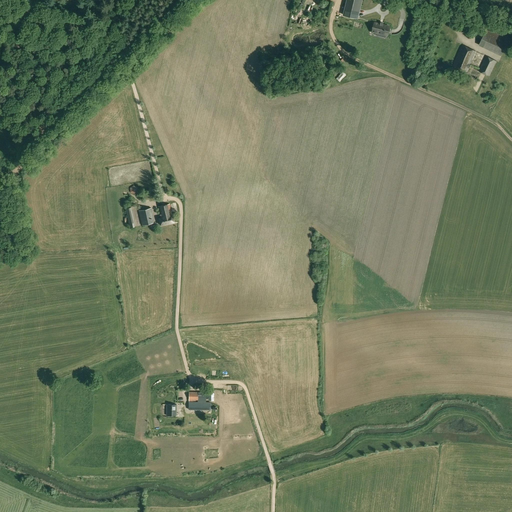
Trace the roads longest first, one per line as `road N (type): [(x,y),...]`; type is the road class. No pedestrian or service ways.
road 1 (track): [(339,0),(330,28),(341,49),(492,121),(511,139)]
road 2 (track): [(273,511),(273,473),(246,389),(191,379)]
road 3 (track): [(0,174),(21,166),(129,63)]
